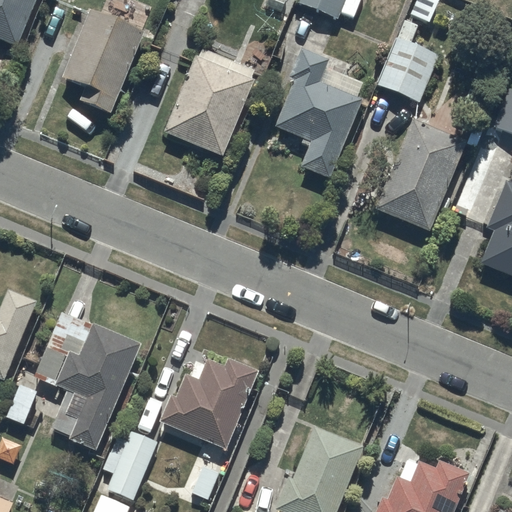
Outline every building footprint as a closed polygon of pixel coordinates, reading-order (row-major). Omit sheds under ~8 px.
[(0,0),(0,50),(14,57),(38,0),(0,0)] [(334,28),(345,0),(295,0),(291,10),(334,28)] [(436,0),(420,0),(412,21),(425,27),(436,0)] [(144,42),(92,18),(62,87),(84,103),(80,111),(110,123),(144,42)] [(417,32),(402,25),(375,92),(419,110),(438,63),(409,51),(417,32)] [(328,67),(302,55),(287,86),(293,89),(275,132),(303,144),(301,149),(311,152),(302,174),(330,186),(362,107),(319,89),(328,67)] [(199,67),(192,64),(160,142),(220,167),(251,90),(247,89),(252,77),(203,57),(199,67)] [(511,100),(507,98),(490,136),(511,145),(511,100)] [(463,151),(410,129),(373,219),(426,241),(463,151)] [(511,192),(505,189),(485,237),(491,240),(477,273),(511,287),(511,192)] [(0,388),(2,389),(36,311),(8,299),(0,317),(0,388)] [(95,461),(141,354),(93,333),(90,340),(58,327),(33,384),(66,398),(50,436),(71,445),(69,449),(95,461)] [(170,404),(159,431),(226,459),(258,380),(228,368),(224,377),(206,370),(198,389),(186,384),(177,407),(170,404)] [(23,433),(38,400),(21,393),(6,425),(23,433)] [(315,432),(314,434),(293,483),(289,481),(275,511),(337,511),(363,453),(315,432)] [(131,507),(158,450),(132,438),(128,448),(117,443),(102,475),(109,478),(102,493),(107,495),(107,496),(131,507)] [(436,474),(420,467),(419,469),(407,464),(399,482),(398,482),(388,506),(380,503),(376,511),(453,511),(468,479),(439,467),(436,474)] [(219,482),(202,475),(191,500),(208,508),(219,482)] [(126,511),(102,501),(97,511),(126,511)]
